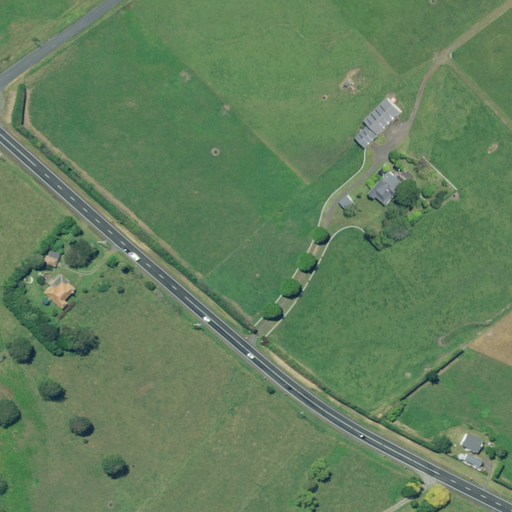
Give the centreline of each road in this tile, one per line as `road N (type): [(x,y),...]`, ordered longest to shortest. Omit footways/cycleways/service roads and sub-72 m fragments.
road 1 (tertiary): [(0,133),(286,386),(337,423),(511,511)]
road 2 (unclassified): [(117,0),(0,84)]
